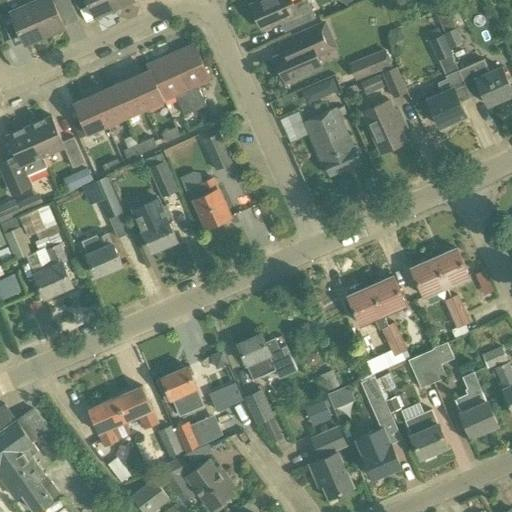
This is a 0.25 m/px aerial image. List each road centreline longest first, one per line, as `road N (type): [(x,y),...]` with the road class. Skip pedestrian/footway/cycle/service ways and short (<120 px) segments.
road 1 (residential): [(0,386),(318,249)]
road 2 (residential): [(318,249),(207,5)]
road 3 (residential): [(207,5),(26,79),(0,67)]
road 4 (residential): [(318,249),(470,181)]
road 5 (residential): [(511,294),(470,181)]
